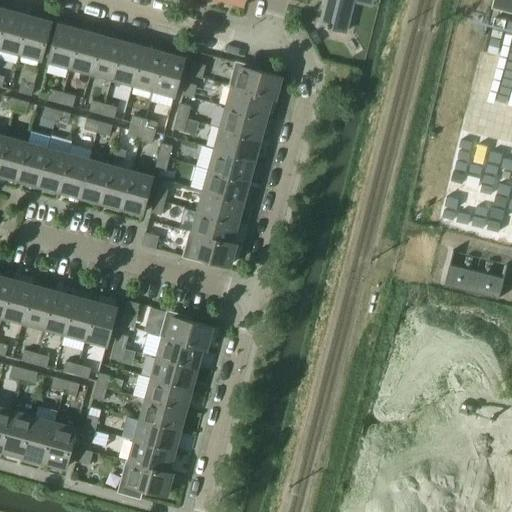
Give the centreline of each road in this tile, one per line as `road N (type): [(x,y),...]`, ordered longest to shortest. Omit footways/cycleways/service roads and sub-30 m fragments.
road 1 (residential): [(266,47),(311,69),(253,296)]
road 2 (residential): [(253,296),(17,230)]
road 3 (residential): [(253,296),(201,511)]
road 4 (residential): [(89,0),(266,47)]
